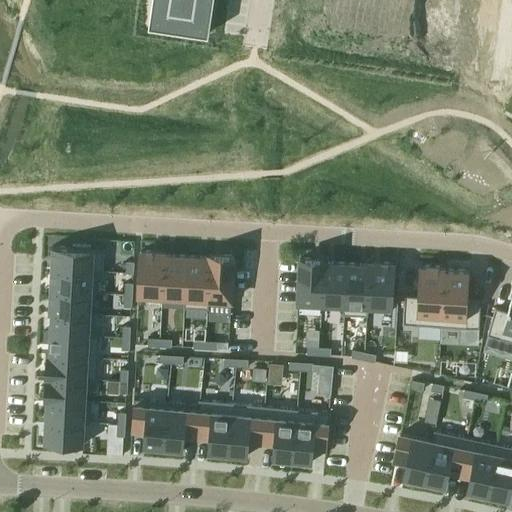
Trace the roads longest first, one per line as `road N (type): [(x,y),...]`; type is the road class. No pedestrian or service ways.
road 1 (residential): [(0,308),(6,218),(475,243),(511,255)]
road 2 (unclassified): [(336,511),(0,483)]
